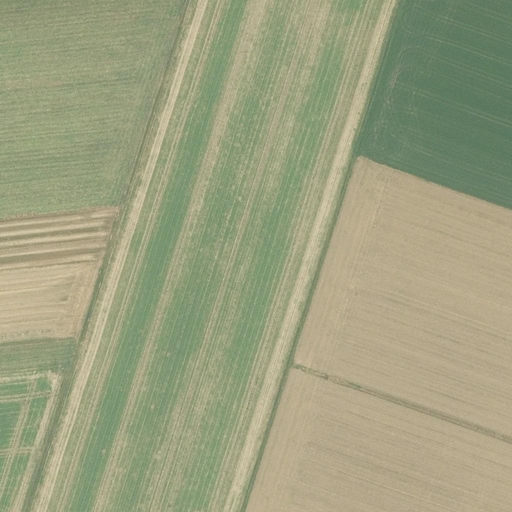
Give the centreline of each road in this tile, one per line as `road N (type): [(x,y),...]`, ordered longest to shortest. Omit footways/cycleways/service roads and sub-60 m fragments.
road 1 (track): [(407,0),(244,511)]
road 2 (track): [(25,511),(187,0)]
